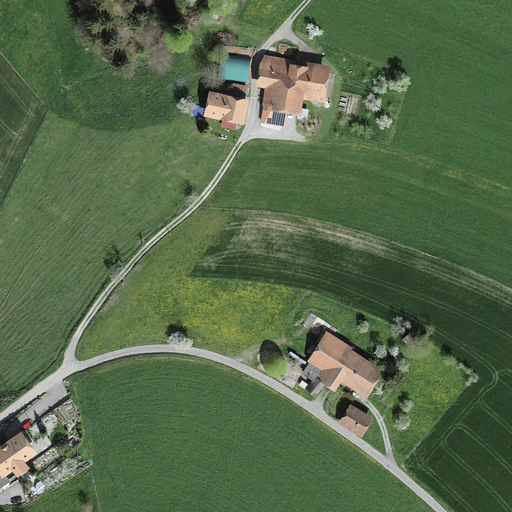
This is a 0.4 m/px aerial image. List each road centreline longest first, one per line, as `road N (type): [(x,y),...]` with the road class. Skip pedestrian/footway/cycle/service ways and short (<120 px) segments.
road 1 (unclassified): [(0,418),(68,370),(138,349),(190,350),(295,397),(441,511)]
road 2 (track): [(68,370),(77,336),(112,284),(209,189),(240,142),(262,51),(308,0)]
